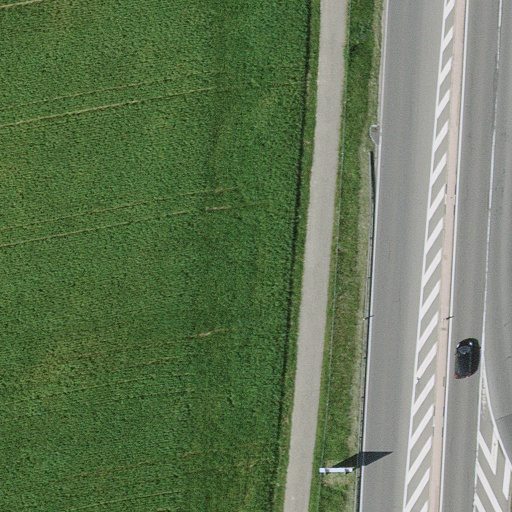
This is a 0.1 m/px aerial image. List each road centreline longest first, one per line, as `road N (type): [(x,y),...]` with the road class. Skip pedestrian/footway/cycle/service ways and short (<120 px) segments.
road 1 (unclassified): [(332,0),(296,511)]
road 2 (trunk): [(417,0),(392,511)]
road 3 (trunk): [(471,511),(487,255)]
road 4 (trunk): [(487,255),(502,0)]
road 5 (motorway): [(511,401),(487,255)]
